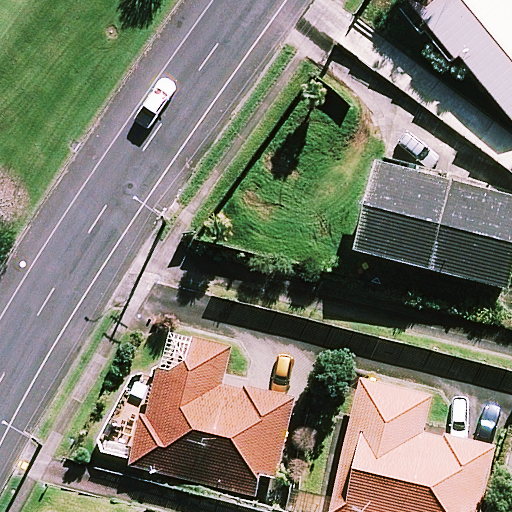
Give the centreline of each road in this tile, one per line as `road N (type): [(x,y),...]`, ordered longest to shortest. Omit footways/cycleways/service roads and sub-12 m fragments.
road 1 (residential): [(0,377),(246,0)]
road 2 (unknown): [(85,239),(511,340)]
